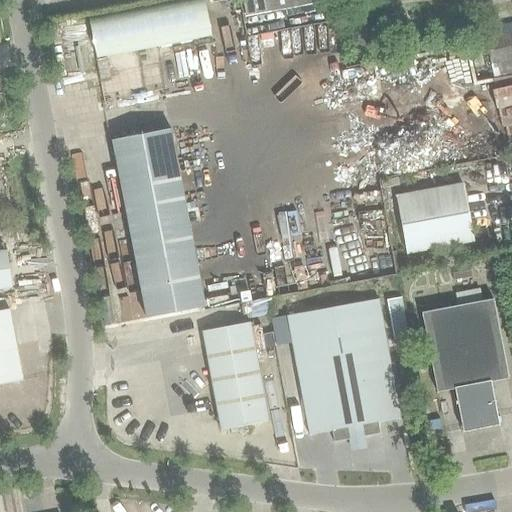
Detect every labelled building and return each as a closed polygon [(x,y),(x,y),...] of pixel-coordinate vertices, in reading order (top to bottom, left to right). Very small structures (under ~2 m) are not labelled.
[(201,0),(190,0),(84,17),(91,57),(208,38),(201,0)] [(241,0),(245,17),(270,12),(318,4),(316,0),(241,0)] [(343,21),(351,61),(382,55),(375,15),(343,21)] [(511,73),(511,33),(486,39),(495,77),(511,73)] [(490,89),(495,108),(511,103),(511,84),(511,83),(490,89)] [(170,129),(111,140),(146,319),(204,307),(170,129)] [(407,253),(473,240),(463,185),(396,197),(407,253)] [(0,289),(11,288),(6,251),(0,252),(0,289)] [(450,262),(454,281),(472,278),(469,259),(450,262)] [(482,301),(480,289),(455,294),(457,306),(482,301)] [(393,340),(408,338),(400,298),(386,300),(393,340)] [(508,379),(493,299),(482,301),(457,306),(421,313),(436,392),(454,389),(462,432),(498,425),(490,382),(508,379)] [(378,300),(287,316),(309,435),(332,431),(334,443),(349,440),(350,444),(364,441),(364,437),(379,434),(377,422),(400,418),(378,300)] [(9,309),(0,311),(0,384),(23,380),(9,309)] [(268,421),(250,322),(202,331),(220,430),(268,421)] [(265,348),(275,346),(272,333),(262,335),(265,348)] [(290,342),(278,344),(283,374),(295,372),(290,342)]
